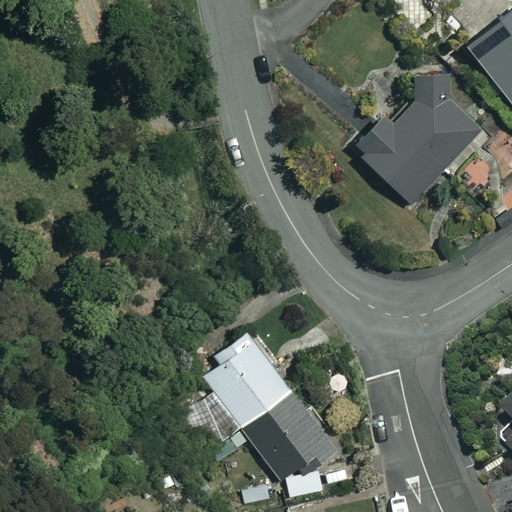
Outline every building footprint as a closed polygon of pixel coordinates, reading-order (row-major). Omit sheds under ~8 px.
[(511,0),(460,44),(511,106),(511,0)] [(446,98),(445,67),(407,68),(408,94),(387,117),(379,110),(347,145),(408,201),(477,127),(446,98)] [(295,462),(302,471),(332,447),(241,329),(210,353),(216,361),(198,375),(213,394),(191,410),(218,445),(239,428),(276,476),(295,462)] [(356,417),(341,394),(321,406),(336,430),(356,417)] [(316,469),(285,477),(289,495),(321,488),(316,469)]
